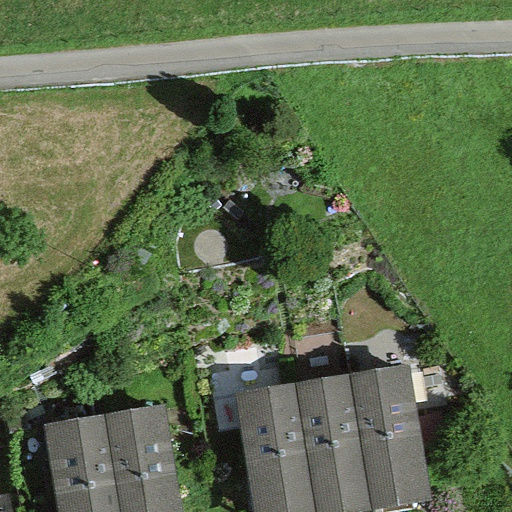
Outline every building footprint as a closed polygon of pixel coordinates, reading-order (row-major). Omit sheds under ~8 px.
[(403,383),(351,391),(371,509),(422,501),(403,383)] [(351,391),(299,400),(317,511),(354,511),(371,509),(351,391)] [(317,511),(299,400),(247,408),(264,511),(317,511)] [(106,433),(117,511),(171,511),(159,425),(106,433)] [(66,511),(117,511),(106,433),(56,440),(66,511)]
